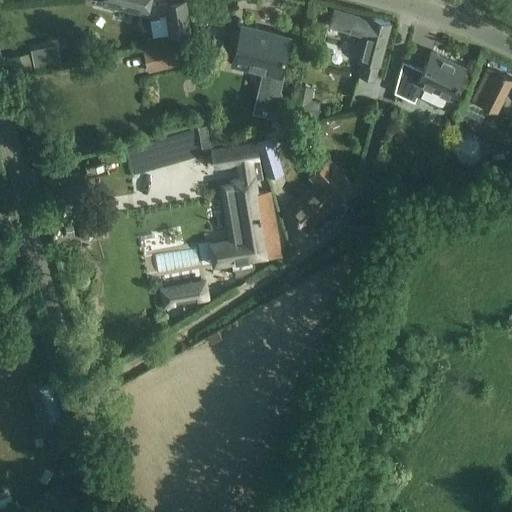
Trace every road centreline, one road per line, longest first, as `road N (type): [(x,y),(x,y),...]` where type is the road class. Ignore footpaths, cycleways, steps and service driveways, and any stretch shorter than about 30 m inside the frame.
road 1 (residential): [(82,397),(347,217),(409,5)]
road 2 (unclassified): [(82,397),(0,99)]
